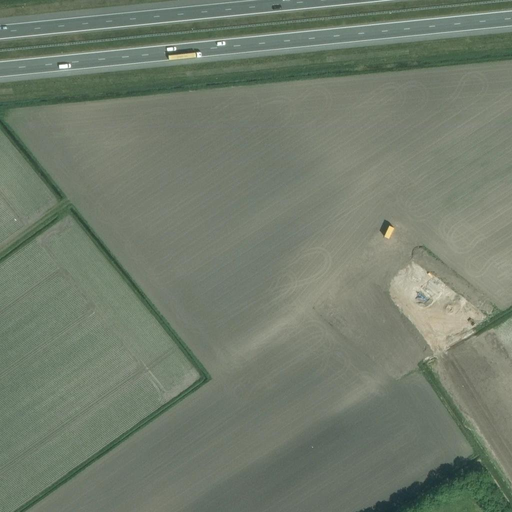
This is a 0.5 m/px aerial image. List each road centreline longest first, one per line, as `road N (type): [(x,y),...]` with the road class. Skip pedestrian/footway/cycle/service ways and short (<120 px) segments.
road 1 (motorway): [(0,70),(511,19)]
road 2 (motorway): [(326,0),(0,32)]
